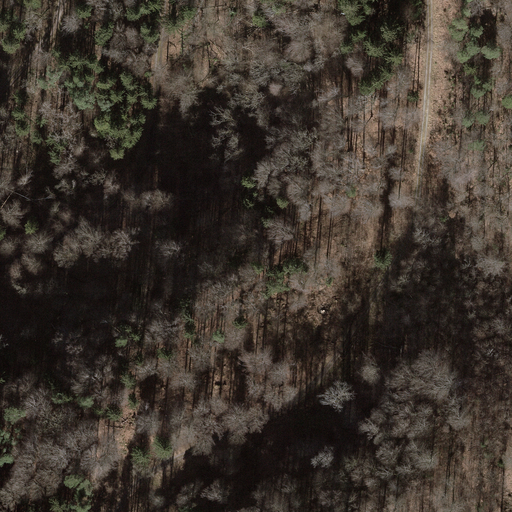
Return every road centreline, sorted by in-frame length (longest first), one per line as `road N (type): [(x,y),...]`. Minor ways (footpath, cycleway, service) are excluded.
road 1 (track): [(117,511),(139,477),(265,417),(316,384),(342,353),(417,215),(429,0)]
road 2 (track): [(0,264),(78,228),(139,168),(152,134),(162,0)]
